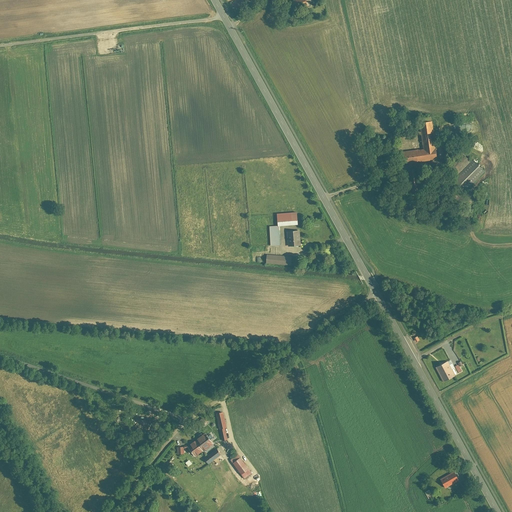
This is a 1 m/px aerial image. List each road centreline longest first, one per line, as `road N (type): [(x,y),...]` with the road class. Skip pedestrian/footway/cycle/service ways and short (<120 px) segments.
road 1 (tertiary): [(378,296),(214,0)]
road 2 (tertiary): [(497,511),(378,296)]
road 3 (track): [(0,46),(229,15)]
road 4 (unclassified): [(186,420),(378,296)]
road 5 (residential): [(186,420),(0,356)]
